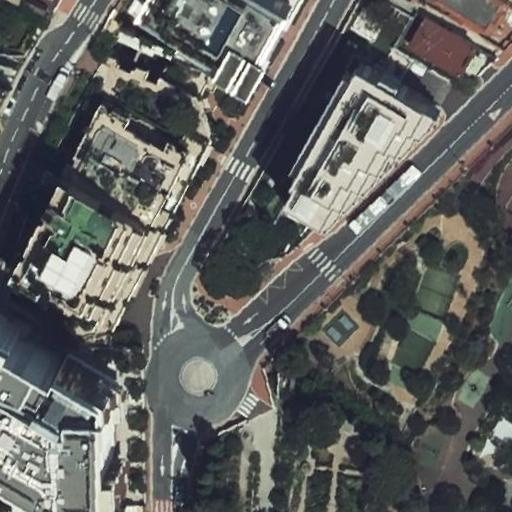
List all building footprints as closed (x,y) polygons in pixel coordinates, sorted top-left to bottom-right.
[(293,28),(244,0),(125,0),(110,25),(247,106),(293,28)] [(315,0),(278,0),(306,16),(315,0)] [(511,8),(499,0),(436,0),(434,4),(508,50),(511,44),(511,8)] [(427,14),(406,47),(454,72),(464,69),(478,77),(496,59),(477,48),(477,44),(427,14)] [(0,96),(24,44),(0,41),(0,96)] [(110,102),(76,173),(23,297),(103,340),(161,212),(198,137),(179,97),(124,74),(110,102)] [(433,119),(374,79),(303,199),(326,224),(433,119)] [(422,311),(408,341),(430,351),(444,321),(422,311)] [(134,511),(134,367),(7,357),(0,350),(0,488),(22,501),(21,511),(134,511)]
